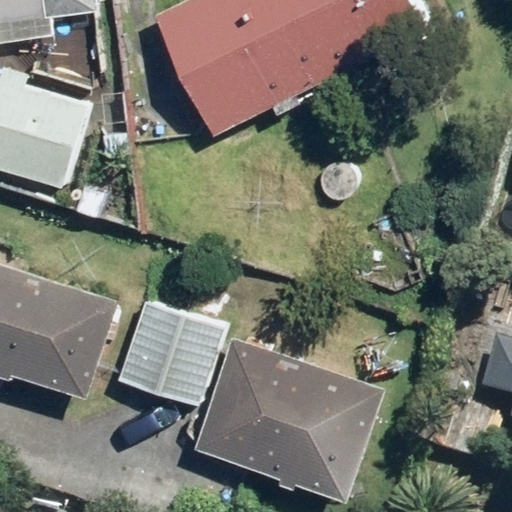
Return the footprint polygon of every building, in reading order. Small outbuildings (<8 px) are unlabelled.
[(3,0),(8,34),(69,26),(66,6),(112,0),(111,0),(3,0)] [(178,0),(170,5),(229,125),(451,15),(443,0),(178,0)] [(0,68),(0,157),(75,180),(99,98),(0,68)] [(0,251),(0,357),(102,389),(132,293),(0,251)] [(152,296),(128,373),(210,398),(234,321),(152,296)] [(242,329),(207,442),(364,491),(399,379),(242,329)] [(511,337),(503,335),(489,388),(511,394),(511,337)]
